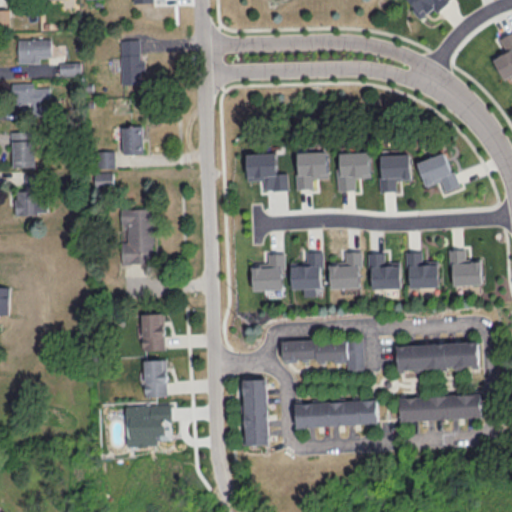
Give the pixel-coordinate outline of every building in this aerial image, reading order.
[(0,24),(11,24),(10,6),(0,6),(0,24)] [(492,55),(504,78),(511,73),(511,30),(500,37),(505,48),(492,55)] [(18,62),(40,61),(40,56),(51,56),(51,37),(18,37),(18,62)] [(140,37),(120,38),(122,83),(141,82),(140,37)] [(59,61),(60,75),(81,74),(81,61),(59,61)] [(34,81),(12,82),(12,96),(19,96),(19,102),(34,102),(34,110),(50,109),(49,85),(34,86),(34,81)] [(124,152),(144,151),(143,124),(123,124),(124,152)] [(13,166),(37,165),(36,129),(13,130),(13,166)] [(115,166),(115,149),(106,149),(106,166),(115,166)] [(328,176),(328,149),(297,150),(298,187),(313,187),(313,177),(328,176)] [(338,151),(339,189),(355,188),(355,177),(370,176),(369,150),(338,151)] [(458,185),(446,150),(417,160),(425,185),(440,180),(443,190),(458,185)] [(248,152),(249,180),(262,179),(262,189),(289,188),(288,171),(278,171),(277,151),(248,152)] [(380,153),(381,190),(396,189),(395,179),(411,178),(410,152),(380,153)] [(113,185),(113,171),(95,171),(95,185),(113,185)] [(47,212),(46,189),(14,190),(15,213),(47,212)] [(122,261),(154,261),(155,208),(121,207),(120,223),(127,223),(127,240),(122,240),(122,261)] [(481,257),(465,257),(465,248),(450,248),(452,284),(482,283),(481,257)] [(291,260),(292,287),(304,287),(304,295),(316,295),(315,287),(322,286),(321,249),(305,250),(306,260),(291,260)] [(359,286),(358,265),(362,265),(361,249),(344,249),(344,259),(329,260),(330,286),(359,286)] [(438,285),(437,259),(422,260),(421,249),(407,250),(408,286),(438,285)] [(283,251),(268,251),(268,261),(253,262),(254,289),(284,288),(283,251)] [(400,286),(399,260),(384,261),(383,251),(369,251),(370,287),(400,286)] [(10,285),(0,285),(0,313),(9,313),(10,285)] [(143,349),(166,348),(165,312),(142,312),(143,349)] [(362,337),(283,341),(284,360),(347,358),(347,369),(363,368),(362,337)] [(397,343),(398,368),(479,366),(478,341),(397,343)] [(146,395),(168,394),(167,358),(145,359),(146,395)] [(245,378),(246,443),(270,443),(268,377),(245,378)] [(482,416),(481,392),(400,395),(401,419),(482,416)] [(378,397),(296,400),(297,425),(379,422),(378,397)] [(126,404),(128,445),(160,444),(160,439),(173,439),(172,403),(126,404)]
